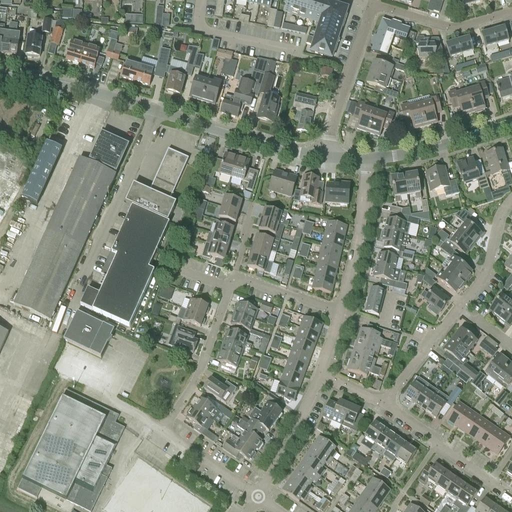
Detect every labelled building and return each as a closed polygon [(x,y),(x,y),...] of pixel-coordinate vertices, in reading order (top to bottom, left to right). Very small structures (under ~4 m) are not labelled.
[(222,18),(224,1),(217,0),(215,17),(222,18)] [(260,0),(259,6),(271,9),(272,0),(260,0)] [(285,0),(285,3),(286,4),(284,10),(319,21),(313,39),(307,38),(305,45),(311,47),(310,51),(331,57),(346,8),(325,1),(325,3),(315,0),(285,0)] [(433,12),(440,14),(443,2),(436,0),(433,12)] [(473,0),(460,0),(463,9),(475,5),(473,0)] [(71,11),(62,11),(61,19),(71,19),(71,11)] [(276,15),(277,12),(270,11),(266,28),(273,29),(274,26),(274,22),(275,19),(276,15)] [(406,42),(410,30),(402,27),(402,24),(393,21),(390,23),(382,20),(378,32),(394,38),(406,42)] [(49,34),(51,22),(44,21),(42,33),(49,34)] [(65,22),(57,21),(50,44),(58,47),(65,22)] [(9,24),(8,34),(4,33),(3,41),(1,55),(9,56),(11,42),(12,43),(13,32),(14,32),(15,25),(9,24)] [(16,57),(17,57),(20,35),(16,34),(17,25),(15,25),(14,32),(13,32),(12,43),(11,42),(9,56),(11,56),(11,57),(14,58),(16,57)] [(505,28),(493,31),(497,46),(509,42),(505,28)] [(485,49),(497,46),(493,31),(481,35),(485,49)] [(374,37),(372,41),(388,47),(391,48),(394,38),(378,32),(376,37),(374,37)] [(39,58),(42,40),(27,38),(25,56),(27,56),(27,58),(31,59),(32,57),(39,58)] [(439,61),(439,62),(443,76),(450,75),(445,60),(438,40),(425,40),(424,38),(418,38),(415,46),(419,48),(417,54),(419,61),(437,61),(437,60),(439,61)] [(469,38),(458,42),(462,56),(474,53),(469,38)] [(117,42),(111,40),(105,58),(111,60),(116,45),(117,42)] [(388,55),(390,49),(391,48),(372,41),(370,46),(373,48),(371,53),(385,58),(384,61),(396,65),(397,65),(398,65),(399,62),(390,59),(391,56),(388,55)] [(65,62),(79,66),(85,49),(86,46),(71,42),(65,62)] [(450,60),(462,56),(458,42),(446,45),(450,60)] [(122,47),(116,45),(111,60),(117,62),(122,47)] [(190,55),(187,66),(193,68),(197,55),(198,50),(190,48),(188,55),(190,55)] [(94,70),(99,53),(92,50),(92,51),(85,49),(79,66),(94,70)] [(509,51),(500,54),(501,60),(511,57),(509,51)] [(492,63),(501,60),(500,54),(490,57),(492,63)] [(200,70),(204,57),(197,55),(193,68),(200,70)] [(229,67),(231,61),(225,59),(220,75),(227,77),(229,67)] [(121,78),(135,83),(140,65),(126,61),(121,78)] [(268,62),(264,75),(272,78),(276,64),(268,61),(268,62)] [(393,70),(395,70),(405,74),(407,68),(398,65),(397,65),(396,65),(384,61),(383,66),(374,63),(370,74),(389,80),(393,70)] [(157,68),(165,70),(166,64),(158,62),(157,68)] [(474,62),(464,64),(466,71),(476,68),(474,62)] [(456,73),(466,71),(464,64),(455,67),(456,73)] [(140,65),(135,83),(149,87),(155,69),(148,66),(147,68),(140,65)] [(171,76),(167,93),(180,96),(187,72),(166,67),(165,71),(169,72),(168,75),(171,76)] [(229,67),(227,77),(233,79),(236,69),(229,67)] [(226,97),(221,115),(237,119),(239,112),(242,113),(243,106),(250,108),(253,97),(258,98),(259,95),(258,95),(261,87),(262,81),(264,77),(253,74),(250,84),(240,82),(238,92),(237,92),(234,99),(226,97)] [(398,95),(387,91),(386,91),(389,80),(370,74),(366,85),(375,88),(374,92),(397,100),(398,95)] [(511,76),(509,78),(509,79),(497,83),(501,99),(511,95),(511,76)] [(190,99),(202,103),(207,86),(208,82),(196,79),(190,99)] [(214,84),(208,82),(207,86),(202,103),(215,106),(221,83),(215,81),(214,84)] [(262,81),(261,87),(258,95),(259,95),(263,96),(257,119),(273,124),(278,109),(277,108),(279,100),(268,97),(272,84),(262,81)] [(470,88),(466,89),(473,113),(484,110),(481,98),(487,96),(483,83),(477,85),(478,89),(471,91),(470,88)] [(462,90),(463,93),(456,95),(455,92),(448,94),(452,106),(458,104),(462,117),(473,113),(466,89),(462,90)] [(293,111),(301,114),(297,131),(309,134),(316,99),(296,95),(293,111)] [(430,103),(420,106),(426,127),(437,124),(434,112),(440,110),(436,98),(430,100),(430,103)] [(357,105),(350,102),(346,112),(353,115),(357,105)] [(376,110),(359,104),(355,116),(361,118),(357,130),(368,134),(375,113),(376,110)] [(414,130),(426,127),(420,106),(409,109),(408,105),(401,107),(403,113),(397,114),(398,117),(399,121),(404,119),(405,120),(411,118),(414,130)] [(376,110),(375,113),(368,134),(379,138),(383,126),(390,128),(394,116),(387,113),(376,109),(376,110)] [(396,116),(392,129),(392,131),(401,129),(399,121),(398,117),(396,116)] [(116,176),(113,175),(114,173),(116,175),(129,147),(102,135),(89,162),(92,163),(91,165),(80,160),(71,178),(109,195),(109,194),(108,193),(116,176)] [(47,144),(22,199),(37,206),(62,151),(47,144)] [(486,177),(493,176),(493,177),(501,174),(502,177),(508,175),(507,172),(509,172),(502,150),(486,155),(491,171),(484,172),(484,175),(485,175),(486,177)] [(168,151),(149,193),(134,186),(126,203),(168,223),(176,205),(169,202),(188,160),(168,151)] [(213,159),(211,165),(207,179),(212,180),(214,174),(231,179),(238,158),(226,155),(223,162),(213,159)] [(258,173),(247,169),(249,162),(238,158),(231,179),(248,184),(246,191),(252,192),(258,173)] [(489,189),(486,177),(485,175),(484,175),(478,177),(473,159),(457,164),(464,185),(477,181),(480,191),(489,189)] [(449,184),(445,168),(426,173),(431,192),(444,189),(446,198),(459,194),(455,182),(449,184)] [(291,199),(297,179),(275,172),(269,192),(291,199)] [(417,174),(404,176),(407,196),(414,195),(415,201),(421,200),(417,174)] [(400,197),(407,196),(404,176),(391,178),(396,204),(401,203),(400,197)] [(304,177),(300,198),(312,200),(312,205),(320,207),(322,195),(316,194),(318,180),(304,177)] [(71,178),(63,196),(100,212),(107,195),(109,195),(71,178)] [(325,204),(348,206),(349,184),(334,183),(334,186),(327,186),(325,204)] [(491,194),(494,202),(502,200),(506,196),(504,190),(491,194)] [(100,212),(63,196),(55,215),(91,232),(100,212)] [(225,198),(221,209),(238,214),(241,203),(225,198)] [(429,213),(427,201),(421,202),(423,214),(429,213)] [(389,213),(400,216),(401,216),(402,210),(390,207),(389,213)] [(169,224),(132,208),(111,254),(117,256),(149,270),(169,224)] [(235,224),(238,214),(221,209),(218,219),(235,224)] [(264,210),(261,221),(278,226),(281,215),(264,210)] [(480,231),(479,233),(467,223),(472,217),(465,212),(458,214),(455,218),(464,226),(458,233),(474,246),(480,239),(481,240),(485,235),(480,231)] [(42,242),(79,258),(91,232),(55,215),(42,242)] [(411,218),(401,216),(400,216),(398,222),(387,219),(385,231),(403,235),(405,224),(410,225),(411,218)] [(271,235),(270,238),(279,241),(283,227),(278,226),(261,221),(258,231),(271,235)] [(313,224),(305,222),(304,225),(304,228),(312,231),(313,224)] [(327,223),(325,235),(344,239),(346,227),(327,223)] [(217,225),(213,235),(213,236),(230,241),(233,230),(217,225)] [(186,235),(189,236),(194,237),(196,231),(189,228),(186,235)] [(312,231),(304,228),(302,232),(302,234),(310,237),(312,231)] [(381,238),(382,241),(382,242),(393,245),(391,251),(401,253),(403,254),(405,248),(406,247),(407,246),(408,245),(409,243),(409,242),(409,240),(409,238),(409,237),(408,236),(403,235),(385,231),(382,233),(381,238)] [(443,245),(448,238),(441,232),(436,239),(443,245)] [(450,239),(448,241),(466,256),(474,246),(458,233),(453,240),(450,239)] [(227,251),(230,241),(213,236),(213,235),(209,234),(206,245),(227,251)] [(325,235),(322,246),(341,250),(344,239),(325,235)] [(256,237),(253,248),(270,253),(275,254),(279,241),(270,238),(270,241),(256,237)] [(42,242),(34,260),(70,277),(79,258),(42,242)] [(227,251),(205,245),(201,259),(210,261),(211,258),(224,262),(227,251)] [(450,258),(453,253),(443,245),(439,250),(450,258)] [(300,252),(308,254),(310,248),(302,246),(300,252)] [(322,246),(319,257),(339,261),(341,250),(322,246)] [(253,248),(250,259),(266,264),(270,253),(253,248)] [(308,254),(300,252),(298,258),(306,260),(308,254)] [(414,256),(403,254),(401,253),(400,260),(412,263),(414,256)] [(111,254),(110,254),(101,275),(105,277),(98,294),(90,310),(129,328),(154,272),(149,270),(117,256),(111,254)] [(379,255),(376,266),(395,271),(395,270),(397,259),(379,255)] [(511,272),(511,257),(511,256),(503,266),(511,272)] [(319,257),(317,268),(336,272),(339,261),(319,257)] [(263,274),(266,264),(250,259),(247,269),(263,274)] [(453,259),(445,269),(465,285),(471,277),(470,277),(472,273),(453,259)] [(62,295),(70,277),(34,260),(26,279),(62,295)] [(398,283),(401,272),(395,270),(395,271),(376,266),(374,278),(380,280),(394,283),(393,289),(405,292),(407,285),(398,283)] [(293,273),(302,276),(303,270),(295,268),(293,273)] [(317,268),(314,279),(334,284),(336,272),(317,268)] [(459,292),(465,285),(445,269),(437,279),(456,294),(458,291),(459,292)] [(425,276),(432,282),(436,277),(427,270),(425,276)] [(302,276),(293,273),(292,279),(300,282),(302,276)] [(501,288),(507,292),(511,285),(511,275),(501,288)] [(435,285),(432,282),(425,276),(422,282),(431,289),(435,285)] [(62,295),(26,279),(13,306),(50,323),(62,295)] [(331,295),(334,284),(314,279),(312,291),(331,295)] [(172,289),(163,286),(159,297),(168,300),(172,289)] [(80,306),(90,310),(98,294),(87,289),(80,306)] [(371,289),(365,313),(379,317),(385,292),(371,289)] [(437,317),(440,313),(440,314),(450,302),(434,290),(429,296),(424,293),(421,297),(425,301),(425,302),(432,307),(429,311),(437,317)] [(488,312),(499,320),(511,304),(505,300),(508,297),(504,294),(501,297),(501,296),(488,312)] [(208,310),(207,308),(207,307),(190,301),(186,312),(204,318),(204,316),(207,315),(208,310)] [(237,304),(233,315),(253,322),(257,311),(237,304)] [(262,304),(259,312),(270,316),(272,308),(262,304)] [(511,305),(511,304),(499,320),(509,328),(511,324),(511,305)] [(205,321),(203,320),(204,318),(186,312),(183,322),(200,328),(201,327),(203,326),(205,321)] [(100,359),(107,345),(106,344),(107,341),(108,338),(110,339),(113,333),(114,332),(77,313),(63,341),(65,342),(100,359)] [(250,332),(253,322),(233,315),(230,325),(250,332)] [(268,317),(266,324),(274,326),(275,319),(268,317)] [(279,323),(287,326),(289,320),(281,317),(279,323)] [(300,329),(319,335),(323,324),(304,317),(300,329)] [(287,326),(279,323),(277,328),(285,331),(287,326)] [(315,346),(319,335),(300,329),(296,339),(315,346)] [(360,329),(357,340),(380,348),(382,341),(379,340),(380,336),(360,329)] [(174,349),(193,355),(197,343),(189,341),(191,335),(177,330),(175,336),(178,337),(174,349)] [(247,338),(228,331),(224,342),(243,349),(244,349),(249,351),(251,346),(245,344),(247,338)] [(460,331),(452,341),(468,353),(476,343),(460,331)] [(271,344),(279,347),(282,341),(274,338),(271,344)] [(311,357),(315,346),(296,339),(292,350),(311,357)] [(357,340),(354,350),(373,357),(374,354),(378,355),(380,348),(357,340)] [(460,364),(468,353),(452,341),(444,351),(460,364)] [(224,342),(220,352),(240,360),(243,349),(224,342)] [(496,352),(494,351),(483,342),(479,348),(492,358),(496,352)] [(279,347),(271,344),(269,350),(277,353),(279,347)] [(307,368),(311,357),(292,350),(288,361),(307,368)] [(354,350),(350,361),(373,368),(376,362),(372,360),(373,357),(354,350)] [(220,352),(216,362),(222,364),(219,371),(230,375),(231,373),(234,374),(240,360),(220,352)] [(497,380),(510,364),(500,356),(487,372),(488,372),(485,375),(495,383),(497,380)] [(260,364),(269,367),(271,361),(263,358),(260,364)] [(440,369),(444,363),(441,360),(436,366),(440,369)] [(303,378),(307,368),(288,361),(284,371),(303,378)] [(378,378),(378,377),(383,379),(385,372),(381,371),(380,371),(373,368),(350,361),(347,371),(367,378),(368,374),(378,378)] [(269,367),(260,364),(258,370),(266,373),(269,367)] [(511,365),(510,364),(497,380),(503,384),(501,387),(505,391),(507,387),(508,388),(511,382),(511,365)] [(449,371),(452,374),(457,368),(453,365),(449,371)] [(303,378),(284,371),(280,383),(299,389),(303,378)] [(479,373),(478,375),(473,381),(471,384),(476,389),(485,377),(479,373)] [(204,387),(205,388),(204,390),(221,402),(228,392),(232,395),(236,390),(226,382),(222,388),(211,380),(207,385),(206,384),(204,387)] [(295,401),(299,389),(280,383),(276,394),(290,403),(292,400),(295,401)] [(405,398),(415,405),(425,390),(415,383),(405,398)] [(415,405),(425,412),(436,398),(435,397),(430,394),(432,391),(427,387),(425,390),(415,405)] [(460,394),(454,390),(446,402),(452,406),(460,394)] [(79,398),(65,391),(17,490),(36,499),(40,490),(85,511),(90,511),(111,470),(105,468),(124,430),(114,425),(118,417),(79,398)] [(494,403),(499,407),(508,396),(502,391),(494,403)] [(9,409),(26,416),(32,402),(16,395),(9,409)] [(436,398),(425,412),(436,419),(446,405),(440,400),(442,398),(438,395),(435,397),(436,398)] [(260,413),(275,423),(281,413),(278,411),(282,406),(267,397),(264,402),(266,403),(260,412),(260,413)] [(200,399),(193,409),(209,419),(213,422),(219,413),(217,411),(200,399)] [(341,426),(350,406),(340,401),(338,406),(329,402),(322,418),(341,426)] [(447,421),(457,428),(469,410),(459,403),(447,421)] [(234,416),(220,406),(217,411),(219,413),(231,421),(234,416)] [(361,410),(350,406),(341,426),(357,433),(364,417),(359,415),(361,410)] [(202,429),(209,419),(193,409),(192,411),(190,410),(187,414),(188,417),(186,418),(197,426),(194,430),(201,436),(201,435),(213,444),(216,439),(202,429)] [(251,420),(249,422),(243,418),(241,421),(259,433),(262,435),(265,430),(268,432),(275,423),(260,413),(260,412),(255,409),(249,418),(251,420)] [(457,428),(467,435),(479,417),(469,410),(457,428)] [(467,435),(477,442),(489,424),(479,417),(467,435)] [(245,432),(239,440),(239,441),(255,451),(256,450),(258,451),(262,445),(260,443),(261,442),(256,438),(259,433),(241,421),(237,427),(245,432)] [(381,426),(377,423),(366,438),(377,445),(387,430),(386,430),(387,427),(383,425),(381,426)] [(319,424),(316,430),(322,434),(325,427),(319,424)] [(477,442),(487,449),(499,431),(489,424),(477,442)] [(383,459),(383,458),(397,437),(387,430),(377,445),(372,452),(383,459)] [(509,438),(499,431),(487,449),(497,456),(509,438)] [(239,441),(239,440),(233,436),(230,442),(228,441),(222,450),(235,459),(238,454),(248,461),(249,459),(251,461),(255,454),(253,453),(255,451),(239,441)] [(318,437),(312,446),(332,460),(336,454),(333,451),(335,449),(318,437)] [(393,465),(397,459),(407,444),(397,437),(383,458),(393,465)] [(407,444),(397,459),(408,466),(418,451),(407,444)] [(328,466),(332,460),(312,446),(306,455),(323,466),(324,464),(328,466)] [(350,458),(361,466),(365,460),(354,453),(350,458)] [(321,469),(323,466),(306,455),(300,464),(320,478),(324,471),(321,469)] [(316,484),(320,478),(300,464),(294,473),(310,484),(312,481),(316,484)] [(426,486),(429,482),(438,487),(448,472),(437,465),(434,469),(430,467),(420,482),(426,486)] [(353,475),(349,472),(345,477),(349,480),(350,480),(351,478),(353,475)] [(438,487),(447,494),(458,479),(448,472),(438,487)] [(309,487),(310,484),(294,473),(288,482),(308,495),(312,489),(309,487)] [(342,486),(345,482),(341,479),(335,488),(339,491),(342,486)] [(373,479),(367,489),(384,501),(391,491),(373,479)] [(467,486),(458,479),(447,494),(457,501),(467,486)] [(308,495),(288,482),(281,491),(298,502),(300,499),(304,501),(308,495)] [(467,486),(457,501),(452,507),(459,511),(458,511),(468,511),(470,510),(468,509),(479,493),(467,486)] [(377,510),(384,501),(367,489),(360,498),(377,510)] [(360,498),(354,507),(360,511),(375,511),(377,510),(360,498)] [(477,511),(492,511),(497,506),(487,499),(477,511)]
